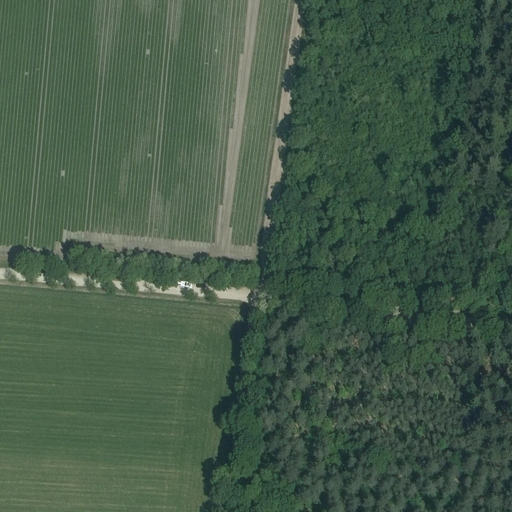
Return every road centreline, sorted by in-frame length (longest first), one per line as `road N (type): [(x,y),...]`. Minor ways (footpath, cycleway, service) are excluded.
road 1 (track): [(258,296),(300,0)]
road 2 (track): [(258,296),(0,277)]
road 3 (track): [(511,328),(258,296)]
road 4 (track): [(230,511),(258,296)]
